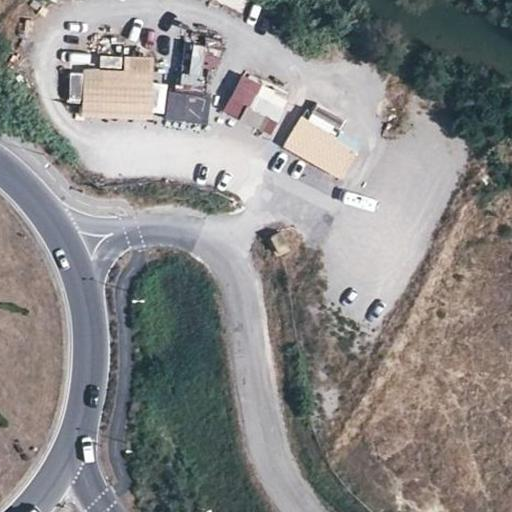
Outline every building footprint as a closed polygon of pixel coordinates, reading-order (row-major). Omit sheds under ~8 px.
[(101,55),(100,68),(124,69),(125,56),(101,55)] [(125,71),(86,70),(84,117),(153,119),(155,57),(126,56),(125,71)] [(71,72),(70,104),(83,104),(84,73),(71,72)] [(243,73),(222,110),(239,120),(261,84),(243,73)] [(245,124),(275,135),(288,97),(258,87),(245,124)] [(209,123),(210,96),(168,94),(167,122),(209,123)] [(360,151),(302,118),(285,147),(343,180),(360,151)] [(270,240),(282,257),(294,249),(283,232),(270,240)] [(252,324),(264,324),(262,286),(250,287),(252,324)]
